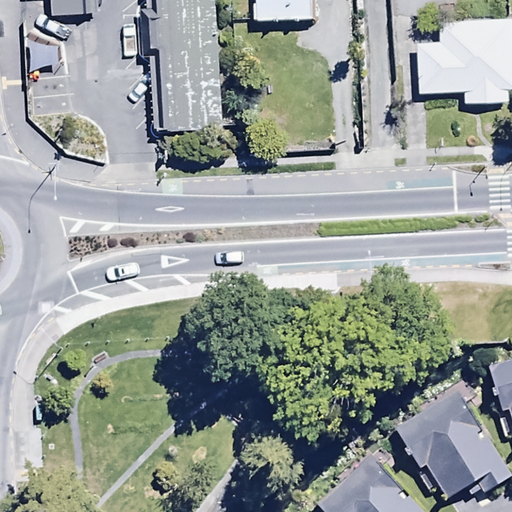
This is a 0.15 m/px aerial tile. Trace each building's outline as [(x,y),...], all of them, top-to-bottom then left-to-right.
[(22,0),(22,3),(48,2),(50,22),(95,19),(94,0),(139,0),(148,137),(224,131),(214,0),(22,0)] [(308,0),(250,0),(251,24),(309,23),(308,0)] [(415,48),(415,98),(461,98),(461,108),(511,108),(511,26),(437,27),(437,48),(415,48)] [(511,365),(485,372),(498,419),(506,417),(511,439),(511,365)] [(426,496),(438,490),(445,503),(461,494),(464,499),(475,493),(479,500),(503,486),(479,443),(484,441),(460,398),(393,435),(426,496)] [(417,511),(372,461),(314,511),(417,511)]
